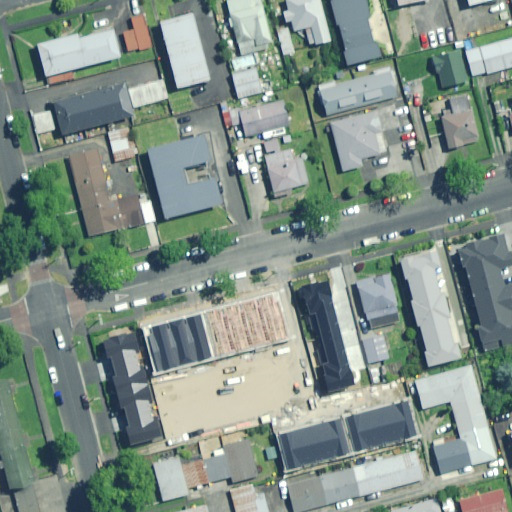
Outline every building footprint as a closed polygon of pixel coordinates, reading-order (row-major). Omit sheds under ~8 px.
[(237,0),(225,4),(230,19),(227,20),(230,29),(233,28),(241,57),(273,48),(258,0),(237,0)] [(285,0),(288,12),(283,13),(285,24),(291,22),(293,33),(305,30),(309,48),(330,43),(319,0),(285,0)] [(328,0),(326,1),(333,26),(335,25),(342,51),(340,52),(344,66),(378,57),(374,43),(371,44),(364,18),(368,17),(362,0),(328,0)] [(209,82),(192,15),(159,23),(176,90),(209,82)] [(151,48),(144,17),(131,20),(134,31),(124,34),(128,53),(151,48)] [(120,59),(112,31),(79,39),(78,35),(37,46),(45,78),(120,59)] [(294,54),(288,31),(277,34),(284,57),(294,54)] [(511,68),(511,39),(465,52),(472,79),(511,68)] [(467,83),(461,53),(431,60),(434,75),(438,74),(442,89),(467,83)] [(262,94),(253,59),(230,65),(233,76),(231,77),(238,100),(262,94)] [(397,98),(390,71),(336,86),(335,82),(317,87),(325,117),(397,98)] [(282,89),(279,78),(268,80),(270,92),(282,89)] [(62,137),(134,117),(132,110),(170,100),(165,82),(127,92),(125,84),(52,103),(54,111),(32,117),(38,137),(60,131),(62,137)] [(449,99),(453,116),(441,118),(448,150),(478,143),(471,111),(467,95),(449,99)] [(230,113),(233,128),(243,126),(245,138),(289,127),(283,102),(258,108),(257,103),(229,110),(230,113)] [(385,154),(375,113),(330,124),(342,173),(362,168),(360,160),(385,154)] [(110,147),(114,165),(137,160),(130,131),(107,137),(110,147)] [(212,162),(205,136),(146,151),(164,220),(223,206),(216,179),(209,180),(205,164),(212,162)] [(263,144),(267,157),(264,158),(274,199),(292,195),(291,189),(307,185),(301,157),(293,159),(291,152),(281,154),(278,140),(263,144)] [(137,193),(115,198),(103,148),(68,157),(88,239),(144,225),(137,193)] [(511,266),(511,248),(509,235),(457,247),(462,271),(466,270),(479,327),(475,328),(479,346),(500,342),(502,349),(511,347),(510,339),(511,338),(511,321),(510,312),(511,311),(511,284),(511,285),(507,268),(511,266)] [(458,282),(446,285),(441,267),(409,275),(413,291),(417,290),(433,349),(455,343),(451,329),(457,327),(453,309),(465,306),(458,282)] [(401,323),(390,274),(375,278),(376,285),(358,290),(368,331),(401,323)] [(332,331),(341,329),(339,321),(345,319),(338,290),(305,299),(317,341),(333,337),(332,331)] [(297,344),(286,302),(269,306),(268,304),(253,308),(264,352),(297,344)] [(252,379),(235,315),(214,321),(216,326),(203,329),(215,373),(228,370),(226,362),(233,360),(239,383),(252,379)] [(166,333),(168,339),(151,344),(159,376),(169,373),(180,413),(194,410),(190,393),(198,391),(186,345),(193,343),(190,331),(186,332),(185,329),(166,333)] [(382,336),(362,341),(368,365),(389,360),(382,336)] [(141,371),(134,340),(118,344),(119,346),(100,351),(109,388),(136,382),(133,372),(141,371)] [(349,341),(334,345),(337,357),(352,353),(349,341)] [(370,385),(365,365),(346,370),(351,390),(370,385)] [(495,460),(470,367),(415,382),(422,410),(450,403),(460,440),(433,447),(440,475),(495,460)] [(35,485),(8,380),(0,382),(0,456),(9,492),(35,485)] [(173,408),(169,381),(146,385),(152,421),(167,419),(165,409),(173,408)] [(407,408),(402,384),(381,389),(386,413),(407,408)] [(225,386),(206,390),(213,422),(232,418),(225,386)] [(347,421),(344,410),(314,418),(321,444),(312,447),(317,465),(379,449),(373,425),(359,429),(356,418),(347,421)] [(147,445),(141,420),(120,425),(126,450),(147,445)] [(258,478),(249,441),(222,448),(223,450),(202,455),(204,461),(180,467),(178,460),(153,466),(163,503),(188,496),(187,490),(230,479),(231,484),(258,478)] [(290,484),(297,511),(298,511),(422,481),(415,453),(290,484)] [(255,498),(252,486),(230,492),(234,511),(267,511),(264,496),(255,498)] [(507,511),(502,490),(458,501),(460,511),(507,511)] [(450,499),(441,501),(443,511),(450,511),(454,511),(450,499)] [(439,511),(436,500),(395,511),(439,511)]
